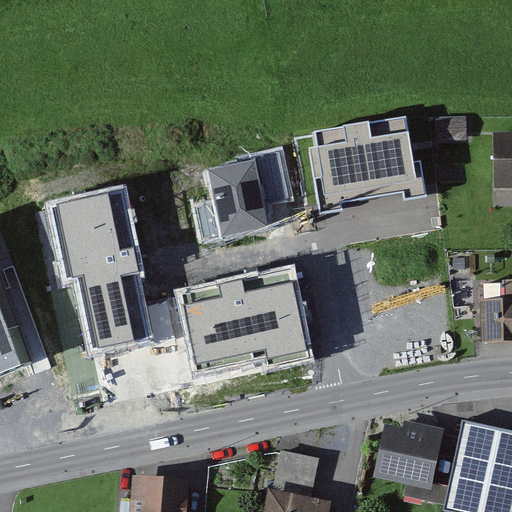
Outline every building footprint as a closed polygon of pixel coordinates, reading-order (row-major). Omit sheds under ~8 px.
[(314,133),(326,215),(434,199),(422,117),(314,133)] [(511,191),(511,132),(502,133),(506,192),(511,191)] [(262,165),(217,173),(229,238),(274,230),(262,165)] [(132,195),(64,207),(92,353),(160,340),(132,195)] [(0,380),(40,365),(0,256),(0,380)] [(229,258),(182,268),(190,308),(237,298),(229,258)] [(308,342),(298,289),(194,310),(204,358),(205,363),(308,342)] [(511,345),(511,289),(491,290),(493,346),(511,345)] [(444,430),(405,421),(403,431),(386,427),(374,476),(406,483),(403,497),(441,506),(446,488),(431,484),(444,430)] [(511,511),(511,434),(466,425),(448,509),(462,511),(511,511)] [(329,462),(294,451),(275,511),(340,511),(343,504),(318,497),(329,462)] [(184,511),(187,481),(135,477),(131,511),(184,511)]
